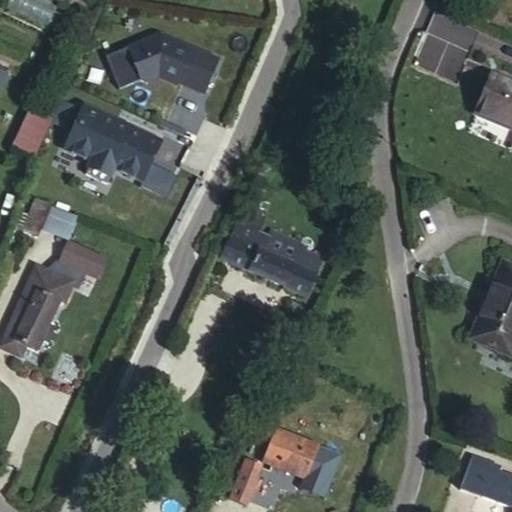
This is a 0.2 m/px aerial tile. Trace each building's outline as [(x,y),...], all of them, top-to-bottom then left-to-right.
[(217,57),(159,31),(127,44),(140,77),(146,79),(158,74),(176,82),(177,80),(203,91),(217,57)] [(491,50),(452,34),(426,95),(498,125),(511,90),(511,51),(493,43),(491,50)] [(0,90),(1,91),(9,73),(0,68),(0,90)] [(32,104),(13,145),(36,155),(55,114),(32,104)] [(117,123),(85,109),(66,153),(93,164),(88,177),(108,186),(115,169),(144,181),(161,141),(125,126),(122,131),(115,128),(117,123)] [(62,175),(40,165),(27,194),(36,197),(49,203),(62,175)] [(34,235),(49,203),(36,197),(22,229),(34,235)] [(43,230),(70,239),(78,216),(51,206),(43,230)] [(343,209),(337,221),(351,228),(357,214),(343,209)] [(254,214),(247,229),(260,235),(267,219),(254,214)] [(351,228),(337,221),(329,239),(344,245),(351,228)] [(239,226),(233,239),(262,252),(268,238),(260,235),(247,229),(239,226)] [(262,252),(317,276),(325,261),(306,252),(308,248),(272,232),(270,239),(268,238),(262,252)] [(233,239),(223,261),(310,298),(319,277),(317,276),(262,252),(233,239)] [(37,266),(0,347),(21,357),(25,347),(38,354),(61,303),(64,304),(73,283),(37,266)] [(511,279),(485,343),(511,354),(511,279)] [(291,362),(287,372),(324,389),(329,378),(291,362)] [(279,431),(266,463),(305,480),(301,490),(326,500),(344,458),(279,431)] [(464,490),(511,508),(511,475),(501,472),(502,470),(475,461),(464,490)] [(260,480),(244,473),(233,500),(250,506),(260,480)]
